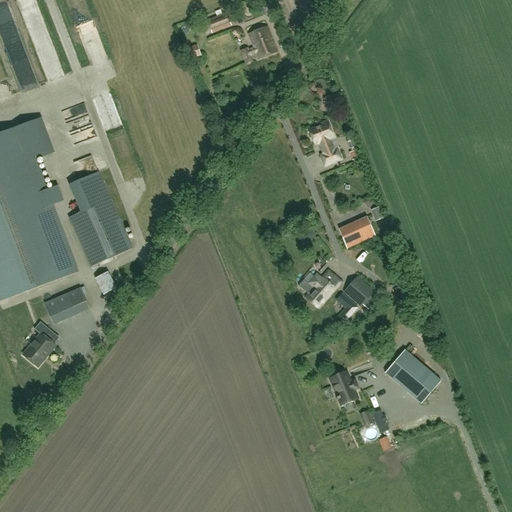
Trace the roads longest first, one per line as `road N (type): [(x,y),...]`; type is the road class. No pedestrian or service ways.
road 1 (unclassified): [(0,477),(352,0)]
road 2 (unknown): [(495,511),(460,415),(450,406),(394,397),(381,370)]
